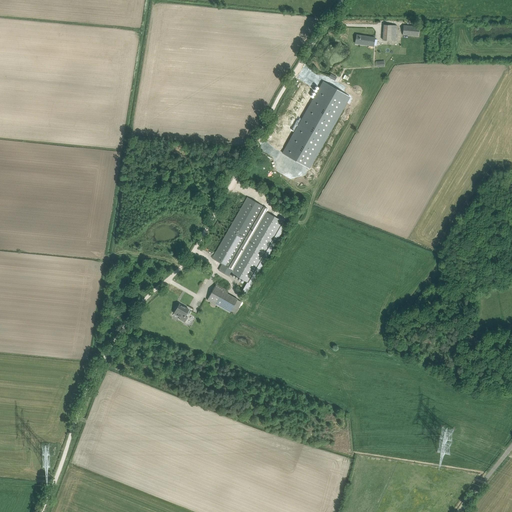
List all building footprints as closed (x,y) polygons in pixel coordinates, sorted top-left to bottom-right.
[(383,40),(396,41),(397,25),(384,24),(383,40)] [(403,35),(418,36),(419,26),(403,25),(403,35)] [(356,35),(355,42),(363,43),(363,45),(373,46),(375,38),(356,35)] [(320,86),(315,83),(278,149),(305,164),(342,98),(346,101),(350,95),(324,80),(320,86)] [(247,197),(212,258),(222,264),(219,270),(223,272),(230,276),(231,273),(247,282),(242,291),(246,293),(287,223),(283,221),(266,212),(233,270),(228,267),(264,206),(252,199),(247,197)] [(219,304),(218,306),(230,312),(237,299),(226,292),(227,290),(216,284),(207,300),(210,301),(210,300),(219,304)] [(185,316),(189,309),(179,304),(174,313),(180,317),(179,319),(185,322),(187,317),(185,316)]
